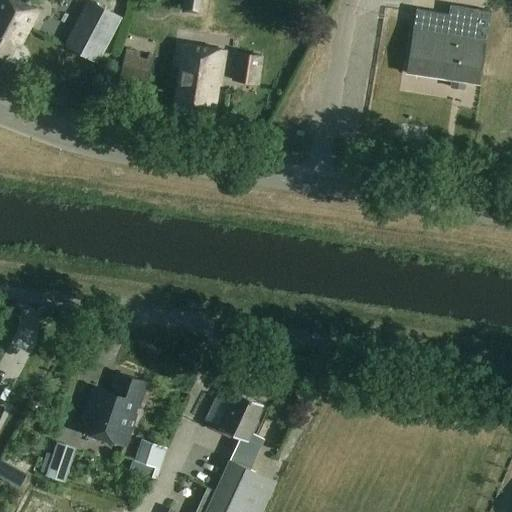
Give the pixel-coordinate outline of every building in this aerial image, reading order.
[(37,12),(15,0),(0,0),(0,55),(8,59),(15,45),(19,47),(37,12)] [(201,0),(186,0),(184,11),(199,14),(201,0)] [(121,18),(94,4),(71,48),(97,62),(121,18)] [(407,72),(426,76),(427,74),(452,78),(451,87),(464,89),(465,81),(478,83),(478,84),(479,84),(491,12),(451,6),(450,14),(417,9),(407,72)] [(226,51),(178,43),(175,66),(181,67),(175,106),(215,112),(219,85),(221,85),(226,51)] [(141,52),(126,49),(117,94),(119,94),(120,89),(129,91),(128,96),(145,99),(153,56),(147,55),(146,59),(140,57),(141,52)] [(263,57),(237,52),(232,81),(258,85),(263,57)] [(511,135),(511,99),(500,98),(496,133),(511,135)] [(144,384),(117,375),(112,392),(96,386),(82,427),(124,442),(144,384)] [(263,405),(234,392),(217,428),(247,442),(253,430),(252,429),(263,405)] [(167,448),(142,440),(132,470),(157,478),(167,448)] [(76,448),(57,441),(46,474),(65,481),(76,448)] [(261,511),(276,481),(229,459),(204,511),(261,511)] [(0,460),(0,478),(18,489),(25,475),(0,460)]
